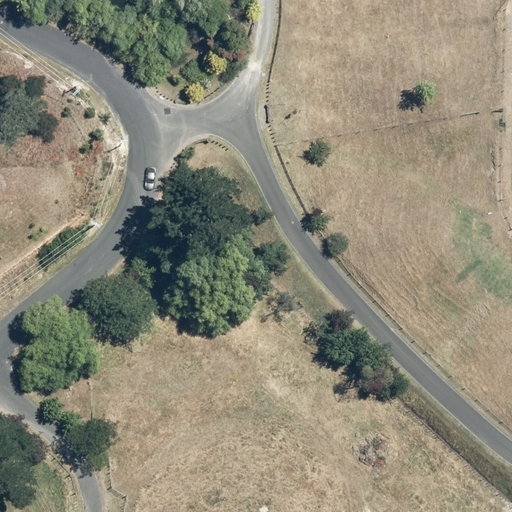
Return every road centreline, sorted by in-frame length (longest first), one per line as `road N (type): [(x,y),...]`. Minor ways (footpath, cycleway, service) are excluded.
road 1 (residential): [(124,116),(187,103),(228,135),(348,289),(511,438)]
road 2 (residential): [(124,116),(134,212),(0,346)]
road 3 (residential): [(0,14),(81,54),(124,116)]
